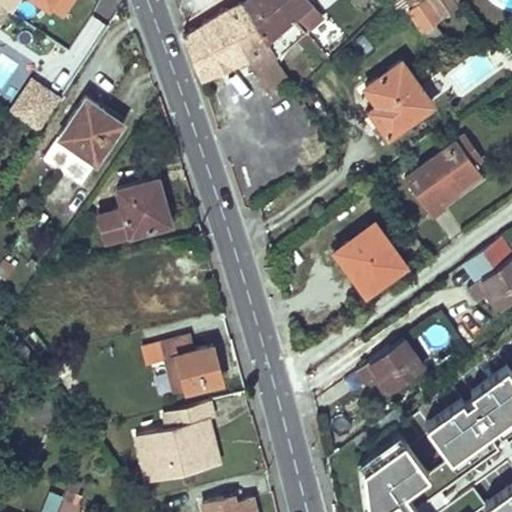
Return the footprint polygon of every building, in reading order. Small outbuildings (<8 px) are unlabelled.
[(38,0),(61,15),(70,0),(38,0)] [(310,1),(308,0),(242,0),(276,56),(306,32),(293,15),(310,1)] [(434,8),(427,0),(402,0),(425,30),(435,22),(441,18),(434,8)] [(0,20),(8,7),(0,2),(0,20)] [(184,34),(200,76),(245,57),(274,101),(296,88),(276,56),(241,2),(228,7),(188,31),(184,34)] [(442,32),(435,22),(425,30),(432,40),(442,32)] [(377,103),(363,113),(385,143),(412,125),(408,119),(431,103),(400,59),(364,84),(377,103)] [(39,130),(61,94),(29,75),(7,111),(39,130)] [(102,108),(83,94),(41,156),(61,169),(102,108)] [(79,181),(120,120),(102,108),(61,169),(79,181)] [(485,153),(467,129),(458,135),(477,159),(485,153)] [(477,159),(458,135),(405,172),(434,210),(449,200),(446,196),(459,187),(456,184),(481,166),(477,159)] [(485,171),(481,166),(456,184),(459,187),(460,189),(485,171)] [(120,206),(98,212),(105,236),(168,218),(155,177),(115,188),(120,206)] [(33,205),(18,195),(15,202),(29,210),(33,205)] [(404,262),(374,220),(333,249),(364,291),(404,262)] [(511,251),(466,286),(476,300),(484,294),(491,289),(502,304),(511,296),(511,251)] [(176,296),(167,257),(130,266),(139,305),(176,296)] [(484,294),(495,309),(502,304),(491,289),(484,294)] [(176,296),(139,305),(141,313),(178,305),(176,296)] [(174,353),(183,389),(224,379),(216,341),(193,346),(189,333),(154,342),(157,356),(160,356),(174,353)] [(377,374),(388,388),(422,364),(401,334),(353,370),(363,384),(371,378),(377,374)] [(183,389),(174,353),(160,356),(169,392),(183,389)] [(457,397),(421,423),(446,457),(481,432),(492,424),(511,409),(511,376),(503,363),(466,390),(470,396),(460,402),(457,397)] [(371,378),(382,393),(388,388),(377,374),(371,378)] [(36,401),(30,416),(56,425),(61,410),(39,384),(32,400),(36,401)] [(206,398),(159,410),(163,425),(132,433),(143,479),(204,464),(193,419),(205,416),(210,415),(206,398)] [(511,409),(492,424),(496,430),(511,419),(511,409)] [(216,461),(205,416),(193,419),(204,464),(216,461)] [(481,432),(446,457),(451,464),(487,439),(481,432)] [(425,473),(400,440),(359,469),(365,511),(415,511),(400,492),(425,473)] [(511,511),(511,479),(480,503),(486,511),(511,511)] [(202,511),(252,511),(249,499),(222,505),(220,496),(199,501),(202,511)]
